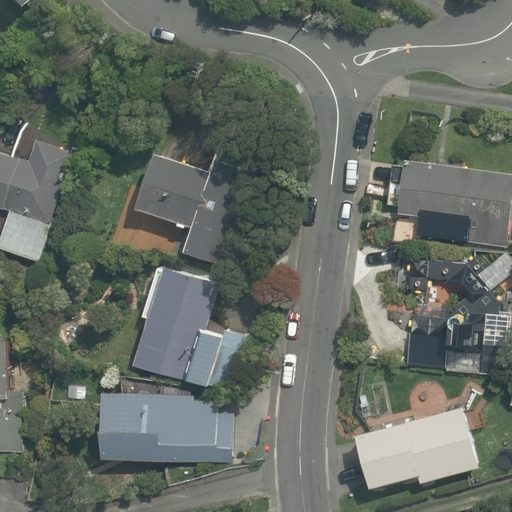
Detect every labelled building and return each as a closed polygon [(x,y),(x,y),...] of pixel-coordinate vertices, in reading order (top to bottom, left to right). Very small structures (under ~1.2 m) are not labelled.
[(3,248),(42,262),(79,152),(41,139),(34,159),(0,147),(0,205),(15,211),(3,248)] [(213,162),(166,147),(146,208),(195,224),(187,248),(233,262),(261,175),(214,160),(213,162)] [(511,175),(406,167),(401,218),(455,223),(454,242),(509,246),(511,209),(511,175)] [(448,314),(414,309),(406,363),(446,369),(449,350),(488,355),(501,264),(417,252),(413,275),(453,280),(448,314)] [(177,258),(174,269),(160,265),(145,310),(159,315),(142,365),(194,383),(195,377),(229,388),(247,335),(213,324),(229,276),(177,258)] [(0,449),(4,450),(16,338),(0,335),(0,449)] [(184,392),(116,389),(113,456),(234,461),(236,419),(221,418),(222,399),(183,397),(184,392)] [(420,488),(481,470),(462,405),(353,437),(369,495),(418,480),(420,488)]
